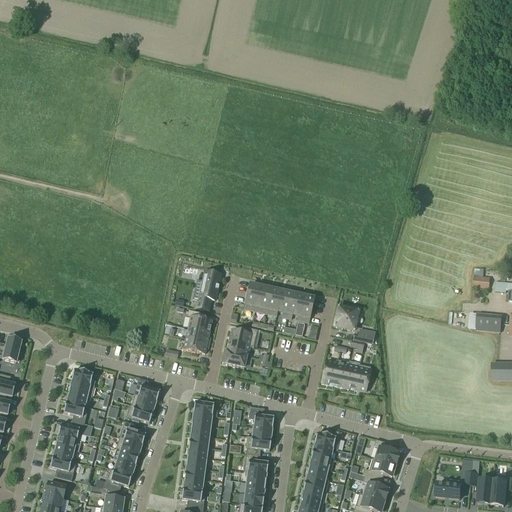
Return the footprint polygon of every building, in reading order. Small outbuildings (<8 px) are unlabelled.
[(215,303),(217,293),(218,293),(218,292),(217,292),(218,289),(219,289),(219,288),(218,288),(220,278),(204,274),(203,283),(197,282),(195,290),(201,291),(198,303),(197,302),(195,311),(208,314),(211,302),(215,303)] [(474,278),(473,290),(489,291),(490,279),(479,278),(474,278)] [(511,284),(495,283),(494,294),(506,295),(506,291),(508,291),(508,292),(507,303),(511,303),(511,284)] [(244,311),(255,314),(260,290),(249,288),(244,311)] [(265,316),(270,293),(260,290),(255,314),(265,316)] [(276,318),(281,295),(270,293),(265,316),(276,318)] [(286,321),(292,297),(281,295),(276,318),(277,314),(283,315),(282,319),(286,321)] [(297,323),(302,300),(292,297),(286,321),(291,322),(292,317),(297,318),(296,323),(297,323)] [(313,302),(302,300),(297,323),(303,324),(308,325),(313,302)] [(357,314),(340,311),(337,328),(353,331),(357,314)] [(209,335),(211,324),(199,321),(201,315),(188,313),(187,319),(190,319),(188,330),(209,335)] [(501,318),(477,316),(470,315),(468,331),(476,332),(500,334),(501,318)] [(297,325),(295,337),(301,338),(304,326),(302,326),(303,324),(297,323),(297,325)] [(207,345),(209,335),(188,330),(185,341),(207,345)] [(253,349),(257,333),(244,330),(243,336),(231,333),(229,344),(253,349)] [(371,347),(370,334),(359,332),(358,337),(354,336),(353,343),(371,347)] [(18,355),(21,344),(7,341),(6,348),(2,348),(2,347),(0,345),(0,360),(3,361),(2,362),(16,365),(16,363),(19,364),(21,356),(18,355)] [(204,356),(207,345),(185,341),(183,352),(204,356)] [(362,356),(364,346),(351,343),(350,349),(356,350),(355,354),(362,356)] [(247,359),(250,349),(253,350),(253,349),(229,344),(226,354),(225,354),(247,359)] [(177,361),(178,355),(165,352),(164,359),(177,361)] [(244,371),(246,359),(247,360),(247,359),(225,354),(223,366),(231,368),(235,369),(244,371)] [(333,387),(338,363),(337,363),(337,366),(326,364),(321,385),(333,387)] [(343,390),(348,365),(338,363),(333,387),(343,390)] [(354,392),(359,367),(358,367),(358,371),(348,369),(349,365),(348,365),(343,390),(354,392)] [(511,382),(511,366),(500,366),(491,366),(491,382),(511,382)] [(365,394),(370,370),(359,367),(354,392),(365,394)] [(90,388),(92,377),(88,376),(88,375),(78,373),(78,374),(74,373),(71,384),(94,389),(90,388)] [(0,396),(5,398),(11,399),(14,387),(8,386),(10,379),(0,376),(0,396)] [(148,391),(150,385),(138,381),(133,398),(156,405),(157,401),(159,395),(148,391)] [(92,400),(94,389),(71,384),(70,389),(68,394),(92,400)] [(92,400),(68,394),(67,399),(66,405),(88,410),(90,400),(92,400)] [(4,404),(5,398),(0,396),(0,415),(1,416),(7,417),(10,405),(4,404)] [(152,415),(156,405),(133,398),(134,398),(131,408),(130,408),(152,415)] [(66,405),(63,416),(73,418),(71,424),(84,427),(85,421),(88,410),(66,405)] [(216,419),(218,408),(194,405),(192,416),(193,416),(216,419)] [(152,415),(130,408),(126,419),(133,421),(132,423),(138,425),(139,423),(149,426),(152,416),(152,415)] [(250,411),(249,421),(253,422),(252,429),(253,429),(272,431),(273,420),(262,419),(263,412),(250,411)] [(118,415),(109,413),(107,419),(116,421),(118,415)] [(215,419),(216,420),(216,419),(193,416),(191,427),(214,430),(215,419)] [(80,444),(82,433),(84,427),(71,424),(70,430),(60,427),(58,438),(80,444)] [(141,448),(145,438),(134,434),(136,428),(124,424),(119,441),(141,448)] [(212,441),(214,430),(191,427),(190,438),(212,441)] [(270,442),(272,431),(253,429),(251,440),(247,439),(270,442)] [(341,435),(330,433),(328,438),(321,437),(320,437),(316,436),(314,447),(337,453),(341,435)] [(80,444),(58,438),(56,444),(55,449),(77,454),(74,453),(76,443),(80,444)] [(211,451),(212,441),(190,438),(189,443),(188,448),(211,451)] [(247,439),(245,450),(246,451),(245,457),(257,458),(259,459),(259,452),(269,454),(270,442),(247,439)] [(138,458),(141,448),(119,441),(116,451),(138,458)] [(399,456),(385,452),(387,446),(375,442),(373,449),(378,450),(374,461),(372,461),(395,468),(396,467),(397,468),(400,460),(398,459),(398,458),(399,456)] [(330,462),(332,452),(337,453),(314,447),(313,447),(314,447),(312,453),(311,458),(333,463),(330,462)] [(209,462),(211,451),(188,448),(187,454),(188,454),(187,459),(209,462)] [(75,465),(77,454),(55,449),(54,454),(52,459),(76,465),(75,465)] [(116,451),(113,462),(117,463),(135,469),(138,459),(138,458),(116,451)] [(267,466),(257,464),(257,458),(245,457),(243,474),(266,477),(267,466)] [(331,474),(333,463),(311,458),(310,463),(309,468),(331,474)] [(73,476),(76,465),(52,459),(51,464),(50,470),(73,476)] [(208,473),(209,462),(187,459),(185,470),(208,473)] [(395,469),(395,468),(372,461),(368,473),(364,472),(362,478),(364,478),(374,481),(376,475),(391,480),(392,478),(394,479),(396,472),(394,471),(395,469)] [(131,479),(135,469),(117,463),(113,473),(110,472),(131,479)] [(331,474),(309,468),(308,468),(306,479),(328,484),(325,483),(327,473),(331,474)] [(206,483),(208,473),(185,470),(185,475),(184,475),(184,480),(206,483)] [(105,482),(102,491),(107,492),(119,495),(121,488),(128,490),(130,483),(131,479),(110,472),(106,483),(105,482)] [(265,482),(266,477),(243,474),(247,475),(246,485),(265,488),(265,487),(265,482)] [(374,488),(376,482),(374,481),(364,478),(364,479),(362,485),(367,486),(363,497),(359,496),(384,504),(387,493),(388,492),(374,488)] [(492,483),(490,507),(503,508),(506,484),(506,479),(493,478),(492,483)] [(326,495),(328,484),(306,479),(305,484),(303,489),(326,495)] [(205,494),(206,483),(184,480),(183,486),(183,491),(205,494)] [(435,485),(433,499),(459,502),(460,494),(461,483),(450,482),(449,487),(435,485)] [(480,482),(477,506),(490,507),(492,483),(480,482)] [(43,496),(42,497),(62,502),(62,501),(65,490),(45,485),(44,492),(46,493),(45,497),(43,496)] [(264,493),(265,488),(246,485),(244,496),(263,498),(264,493)] [(326,495),(303,489),(302,495),(301,500),(320,504),(322,494),(326,495)] [(203,505),(205,494),(183,491),(182,495),(181,502),(203,505)] [(100,510),(110,511),(121,511),(123,502),(118,501),(119,495),(107,492),(106,499),(104,510),(100,510)] [(262,509),(263,499),(263,498),(244,496),(243,506),(239,506),(262,509)] [(384,505),(384,504),(359,496),(353,511),(367,511),(383,511),(385,508),(383,507),(384,505)] [(53,511),(59,511),(62,502),(42,497),(41,504),(43,505),(42,509),(53,511)] [(305,511),(321,511),(323,505),(320,504),(301,500),(298,510),(305,511)]
